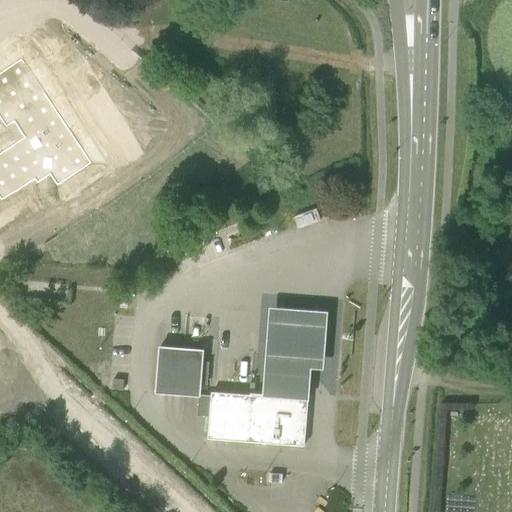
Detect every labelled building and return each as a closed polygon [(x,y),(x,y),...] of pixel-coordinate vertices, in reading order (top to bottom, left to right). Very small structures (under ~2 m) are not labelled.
[(0,222),(86,165),(92,174),(134,146),(67,46),(27,72),(14,53),(0,62),(0,222)] [(293,217),(297,228),(320,219),(316,208),(293,217)] [(306,397),(309,398),(311,368),(324,368),(329,311),(270,307),(264,393),(252,393),(252,395),(306,399),(306,397)] [(155,392),(198,395),(198,394),(200,394),(201,383),(206,383),(208,363),(202,363),(203,351),(204,351),(204,348),(201,347),(201,350),(185,348),(185,346),(182,346),(182,348),(163,347),(163,344),(160,344),(160,346),(158,346),(158,349),(159,349),(156,389),(155,389),(155,392)] [(112,389),(122,390),(123,380),(113,379),(112,389)] [(198,394),(198,395),(197,415),(210,416),(208,435),(207,435),(207,438),(306,445),(306,442),(304,442),(307,401),(309,401),(309,398),(306,397),(306,399),(252,395),(252,393),(211,390),(210,393),(211,393),(211,395),(200,394),(198,394)]
